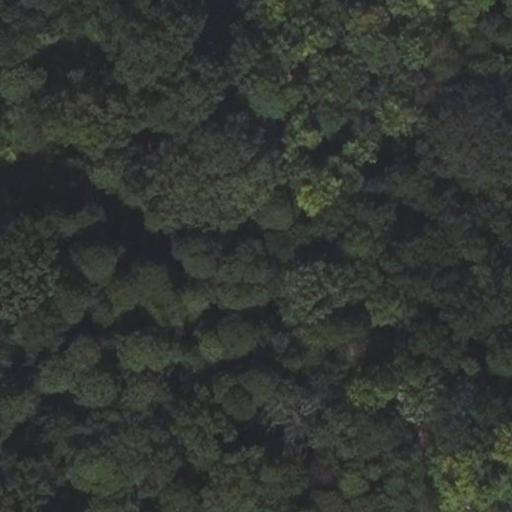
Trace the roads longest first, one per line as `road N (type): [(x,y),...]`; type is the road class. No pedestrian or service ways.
road 1 (track): [(204,0),(465,511)]
road 2 (track): [(0,143),(164,0)]
